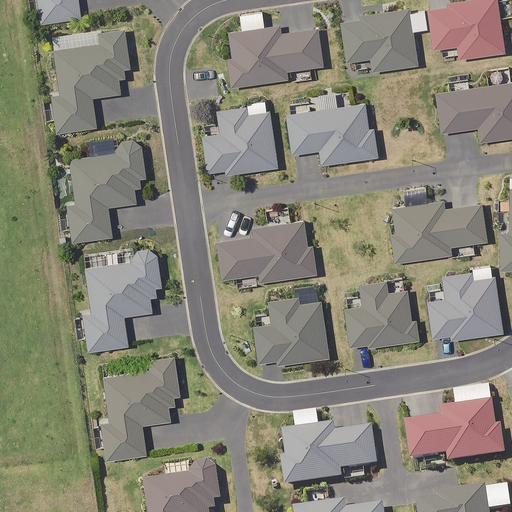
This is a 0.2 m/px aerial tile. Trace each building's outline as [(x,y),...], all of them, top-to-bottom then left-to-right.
[(39,0),(43,22),(83,16),(80,0),(39,0)] [(435,51),(440,50),(458,48),(459,59),(504,53),(496,0),(478,0),(428,7),(435,51)] [(267,31),(264,10),(239,14),(242,34),(230,36),(234,61),(229,61),(234,90),(314,78),(312,67),(322,66),(317,30),(281,36),(280,29),(267,31)] [(420,64),(411,11),(341,22),(347,63),(370,59),(372,72),(420,64)] [(125,72),(130,71),(130,68),(124,28),(99,31),(54,38),(60,97),(51,98),(56,130),(97,124),(93,101),(122,97),(119,81),(126,80),(125,72)] [(511,84),(509,85),(507,71),(485,75),(487,88),(466,92),(464,80),(448,83),(449,93),(437,94),(442,134),(479,128),(481,144),(511,139),(511,84)] [(352,108),(349,88),(306,94),(307,103),(289,105),(290,117),(287,117),(293,156),(321,152),(323,166),(376,158),(368,105),(352,108)] [(72,157),(76,193),(77,204),(67,205),(70,231),(71,243),(112,238),(108,206),(137,203),(136,191),(142,190),(140,174),(148,173),(146,150),(150,150),(148,133),(135,135),(135,140),(87,146),(89,155),(72,157)] [(511,178),(511,200),(509,200),(508,236),(501,236),(501,270),(511,270),(511,178)] [(481,207),(444,212),(444,210),(443,204),(394,211),(396,233),(392,233),(395,261),(449,254),(448,247),(486,242),(481,207)] [(311,249),(307,250),(305,242),(302,224),(252,232),(253,239),(218,245),(224,280),(237,278),(239,289),(256,287),(254,276),(262,274),(263,281),(314,272),(311,249)] [(152,313),(150,299),(156,298),(155,292),(161,291),(155,251),(131,255),(133,264),(87,271),(94,314),(85,316),(90,352),(128,346),(124,317),(152,313)] [(350,348),(420,338),(417,321),(412,321),(408,292),(388,295),(386,284),(359,287),(362,309),(345,312),(350,348)] [(149,362),(151,374),(146,375),(106,380),(111,424),(103,425),(107,458),(145,453),(142,424),(170,421),(168,407),(174,406),(173,399),(180,398),(175,359),(149,362)] [(504,456),(495,404),(442,413),(443,420),(406,426),(412,462),(447,456),(448,465),(504,456)] [(341,480),(340,472),(347,471),(377,467),(372,432),(335,436),(334,429),(284,435),(287,458),(283,459),(286,487),(341,480)] [(208,511),(208,510),(215,509),(214,501),(221,500),(219,485),(216,466),(193,469),(194,478),(146,484),(149,511),(208,511)]
